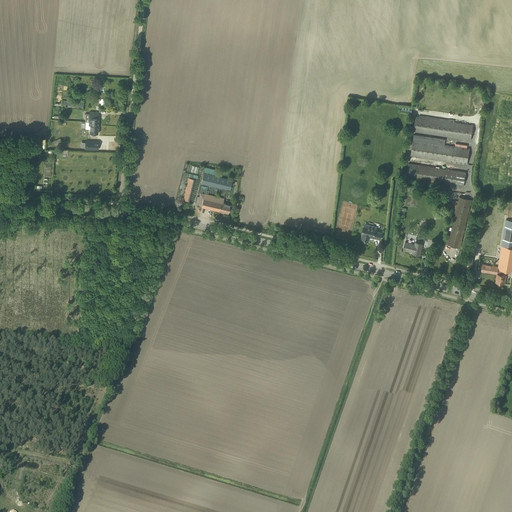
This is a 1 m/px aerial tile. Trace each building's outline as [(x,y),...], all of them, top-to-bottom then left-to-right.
[(85,122),(89,122),(93,122),(93,125),(98,125),(99,112),(89,112),(89,114),(85,114),(85,122)] [(419,117),(415,116),(413,131),(418,132),(425,133),(471,140),(473,125),(454,122),(455,120),(448,119),(448,120),(419,115),(419,117)] [(98,134),(98,125),(93,125),(93,122),(89,122),(89,125),(90,125),(90,133),(98,134)] [(449,142),(449,145),(444,144),(445,139),(413,134),(409,160),(416,161),(416,157),(467,164),(469,149),(454,146),(454,143),(449,142)] [(94,141),(86,140),(85,148),(94,149),(94,141)] [(408,163),(406,178),(463,186),(466,172),(453,170),(453,165),(446,164),(445,169),(408,163)] [(217,169),(205,166),(201,182),(230,190),(232,179),(216,175),(217,169)] [(188,204),(194,179),(188,178),(183,202),(188,204)] [(199,197),(197,196),(195,205),(228,213),(230,204),(223,203),(224,198),(200,193),(199,197)] [(447,245),(460,248),(471,200),(459,197),(458,201),(456,200),(453,213),(455,214),(451,227),(449,227),(448,230),(451,230),(447,245)] [(497,274),(496,282),(504,284),(506,275),(502,275),(502,270),(511,272),(511,264),(511,220),(506,220),(501,246),(502,246),(498,267),(482,264),(481,271),(497,274)] [(373,238),(380,239),(382,233),(375,231),(376,229),(364,226),(362,234),(361,239),(368,241),(370,236),(373,237),(373,238)] [(405,242),(403,249),(410,251),(412,251),(411,252),(412,252),(412,254),(419,255),(422,244),(415,242),(414,244),(405,242)] [(471,267),(476,247),(470,246),(466,265),(471,267)]
